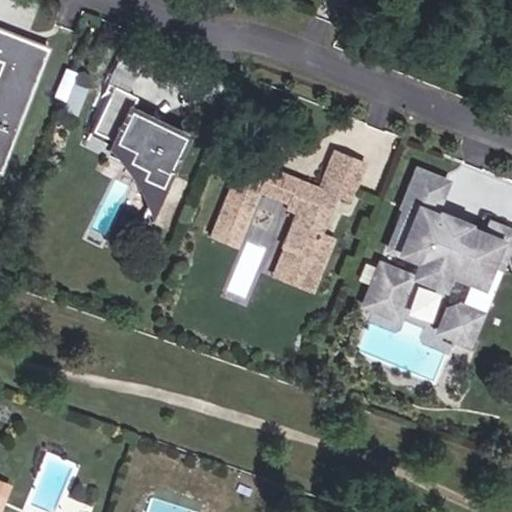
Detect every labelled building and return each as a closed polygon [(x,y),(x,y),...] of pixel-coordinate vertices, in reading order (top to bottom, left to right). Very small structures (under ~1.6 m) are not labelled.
[(0,159),(3,161),(48,49),(0,29),(0,61),(3,63),(0,68),(0,159)] [(173,174),(169,172),(185,145),(134,116),(142,101),(118,90),(94,132),(134,153),(128,164),(138,169),(131,183),(157,197),(165,179),(170,181),(173,174)] [(256,160),(267,165),(279,136),(254,126),(243,155),(256,160)] [(328,191),(348,199),(364,160),(333,147),(318,187),(297,179),(287,200),(284,206),(297,211),(281,248),(286,250),(290,251),(278,280),(310,292),(332,235),(318,230),(322,220),(317,219),(328,191)] [(258,189),(287,200),(297,179),(266,166),(267,165),(256,160),(249,176),(262,181),(258,189)] [(443,179),(415,167),(399,205),(403,206),(386,248),(392,251),(402,250),(420,259),(414,275),(412,276),(397,271),(397,269),(378,261),(362,301),(389,314),(402,283),(414,279),(435,288),(441,273),(469,284),(476,266),(484,263),(495,268),(510,231),(487,221),(482,234),(461,225),(463,222),(456,219),(454,224),(439,218),(441,213),(435,211),(434,213),(429,211),(443,179)] [(239,223),(247,206),(250,207),(258,189),(262,181),(249,176),(236,171),(211,230),(228,238),(235,222),(239,223)] [(235,222),(228,238),(236,240),(250,207),(247,206),(239,223),(235,222)] [(274,279),(278,280),(290,251),(286,250),(274,279)] [(463,344),(475,315),(451,306),(443,309),(433,332),(463,344)]
